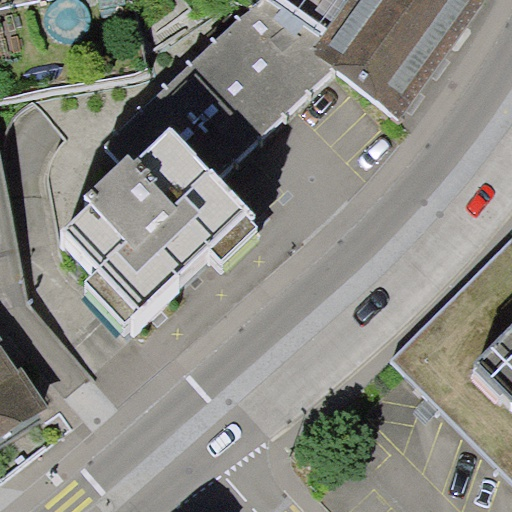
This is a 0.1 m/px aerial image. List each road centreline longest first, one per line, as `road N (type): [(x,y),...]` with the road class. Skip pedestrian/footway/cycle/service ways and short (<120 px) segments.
road 1 (secondary): [(165,455),(377,263),(511,107)]
road 2 (residential): [(0,233),(13,303),(165,455)]
